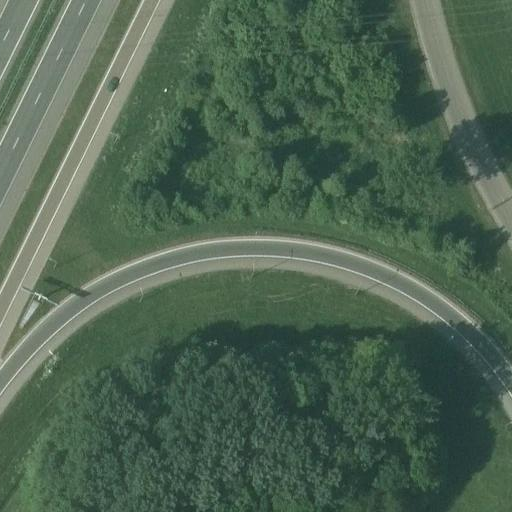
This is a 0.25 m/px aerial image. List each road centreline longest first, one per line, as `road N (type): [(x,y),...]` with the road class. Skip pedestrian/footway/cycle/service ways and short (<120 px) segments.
road 1 (motorway): [(0,381),(64,312),(126,276),(211,250),(281,248),(398,282),(460,325),(511,382)]
road 2 (motorway): [(0,310),(151,0)]
road 3 (motorway): [(511,230),(450,109),(416,0)]
road 4 (motorway): [(0,176),(87,0)]
